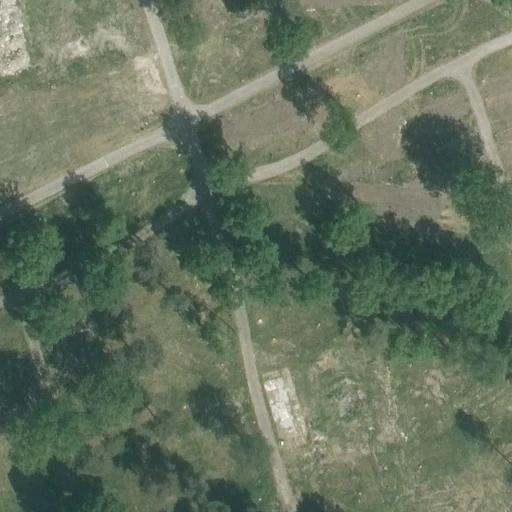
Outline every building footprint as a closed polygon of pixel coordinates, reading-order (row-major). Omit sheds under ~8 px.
[(60,0),(7,0),(11,14),(61,1),(60,0)] [(153,0),(148,0),(118,9),(127,38),(162,28),(153,0)] [(320,3),(281,17),(291,46),(330,32),(320,3)] [(398,10),(398,51),(429,51),(429,10),(398,10)] [(257,22),(226,26),(230,62),(261,58),(257,22)] [(457,27),(444,67),(474,76),(486,36),(457,27)] [(31,35),(0,42),(0,74),(38,66),(31,35)] [(167,48),(167,79),(203,79),(203,48),(167,48)] [(133,63),(101,74),(118,122),(150,110),(133,63)] [(32,87),(0,108),(0,125),(12,143),(51,117),(32,87)] [(88,106),(61,151),(88,167),(115,123),(88,106)] [(275,109),(250,135),(284,168),(309,143),(275,109)] [(341,123),(341,160),(372,160),(372,123),(341,123)] [(407,130),(393,164),(421,176),(435,142),(407,130)] [(325,193),(294,199),(304,248),(335,242),(325,193)] [(386,198),(386,230),(437,230),(437,198),(386,198)] [(511,238),(499,246),(511,272),(511,238)] [(174,295),(153,314),(184,350),(206,332),(174,295)] [(327,307),(299,312),(309,360),(337,354),(327,307)] [(255,316),(234,335),(266,371),(287,353),(255,316)] [(170,355),(152,377),(189,408),(207,386),(170,355)] [(356,363),(350,413),(381,417),(388,367),(356,363)] [(435,372),(409,415),(436,432),(462,388),(435,372)] [(285,374),(257,381),(271,440),(299,433),(285,374)] [(511,416),(489,397),(457,436),(481,457),(511,419),(511,416)] [(186,430),(186,480),(218,480),(218,430),(186,430)] [(283,456),(243,487),(262,511),(263,511),(303,481),(283,456)] [(511,463),(502,456),(474,490),(494,507),(511,486),(511,463)] [(322,487),(311,511),(345,511),(351,499),(322,487)] [(373,499),(366,511),(398,511),(373,499)]
